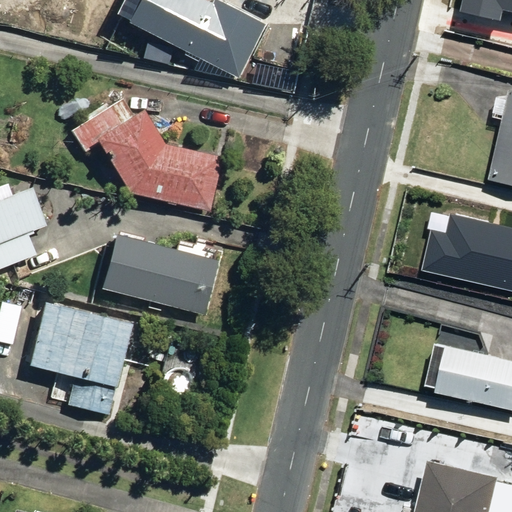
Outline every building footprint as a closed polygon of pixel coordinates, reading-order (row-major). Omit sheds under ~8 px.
[(125,0),(113,26),(230,81),(256,28),(203,2),(201,7),(190,2),(191,0),(125,0)] [(511,0),(508,0),(499,40),(511,42),(511,0)] [(482,182),(511,188),(511,94),(502,92),(482,182)] [(119,195),(202,213),(214,161),(151,148),(129,113),(125,116),(115,101),(65,133),(78,153),(88,147),(119,195)] [(278,141),(238,135),(232,178),(272,183),(278,141)] [(0,267),(33,255),(24,233),(39,227),(25,191),(0,200),(0,267)] [(446,213),(427,210),(420,252),(439,255),(446,213)] [(88,291),(196,316),(208,263),(100,238),(88,291)] [(21,305),(0,299),(0,344),(11,347),(21,305)] [(60,407),(100,417),(121,328),(31,306),(16,369),(66,381),(60,407)] [(427,396),(511,414),(511,409),(511,363),(437,348),(427,396)] [(484,511),(492,481),(420,464),(409,511),(484,511)] [(492,511),(504,511),(505,508),(502,505),(497,503),(493,506),(492,511)]
